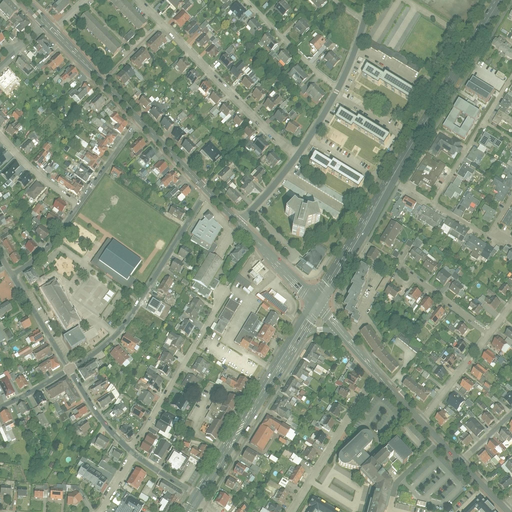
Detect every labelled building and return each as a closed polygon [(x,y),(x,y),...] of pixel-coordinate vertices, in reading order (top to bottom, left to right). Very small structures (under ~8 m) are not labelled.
[(17,14),(19,12),(7,0),(0,7),(0,11),(9,21),(12,18),(17,14)] [(67,4),(62,0),(59,0),(51,8),(56,14),(67,4)] [(105,0),(138,32),(146,24),(121,0),(105,0)] [(176,0),(170,6),(175,11),(181,5),(176,0)] [(189,0),(184,0),(182,2),(185,5),(181,8),(184,12),(193,4),(189,0)] [(309,0),(320,11),(328,3),(325,0),(309,0)] [(275,9),(283,17),(290,10),(282,2),(275,9)] [(229,11),(238,20),(245,13),(236,5),(229,11)] [(189,19),(182,11),(173,20),(180,28),(189,19)] [(114,56),(122,48),(86,13),(78,21),(114,56)] [(382,13),(374,27),(377,29),(381,23),(382,24),(387,16),(382,13)] [(16,29),(21,34),(32,24),(26,18),(24,19),(21,16),(20,17),(17,14),(12,18),(19,26),(16,29)] [(246,28),(256,37),(262,30),(253,21),(246,28)] [(296,28),(303,37),(310,30),(303,22),(296,28)] [(197,28),(192,23),(184,31),(189,36),(197,28)] [(122,38),(127,43),(135,35),(130,30),(122,38)] [(165,42),(157,35),(147,45),(155,53),(165,42)] [(203,36),(196,44),(201,49),(209,42),(203,36)] [(261,42),(271,52),(277,46),(267,36),(261,42)] [(325,42),(319,36),(311,44),(317,50),(325,42)] [(52,47),(43,38),(33,47),(37,51),(41,48),(49,56),(54,52),(50,49),(52,47)] [(366,44),(419,74),(422,68),(369,39),(366,44)] [(496,39),(492,44),(500,49),(500,51),(507,55),(506,56),(511,59),(511,52),(509,51),(510,49),(503,45),(504,44),(496,39)] [(231,45),(224,52),(227,55),(235,48),(231,45)] [(212,47),(205,53),(211,59),(213,57),(215,58),(219,54),(212,47)] [(151,59),(142,51),(132,62),(141,70),(151,59)] [(278,57),(285,65),(291,60),(283,52),(278,57)] [(325,61),(333,69),(340,61),(332,53),(325,61)] [(64,61),(57,55),(47,65),(53,71),(64,61)] [(219,62),(226,68),(231,63),(225,56),(219,62)] [(22,58),(16,64),(27,76),(34,70),(22,58)] [(174,66),(182,75),(189,68),(180,60),(174,66)] [(229,72),(237,81),(242,75),(239,73),(244,68),(240,63),(234,69),(233,68),(229,72)] [(368,66),(362,76),(379,86),(380,83),(411,102),(417,93),(385,74),(384,76),(368,66)] [(77,74),(71,68),(61,78),(65,82),(69,79),(71,81),(77,74)] [(126,69),(122,74),(129,81),(134,76),(126,69)] [(294,69),(288,75),(294,80),(299,74),(294,69)] [(133,70),(131,73),(140,80),(142,78),(133,70)] [(8,71),(3,76),(11,85),(16,79),(8,71)] [(186,78),(193,85),(199,79),(192,72),(186,78)] [(122,74),(117,79),(124,86),(129,81),(122,74)] [(299,74),(294,80),(299,85),(305,80),(299,74)] [(0,84),(5,90),(11,85),(3,76),(0,79),(0,84)] [(240,85),(248,92),(254,86),(246,79),(240,85)] [(473,79),(466,91),(488,104),(493,96),(491,95),(494,91),(473,79)] [(199,88),(206,94),(210,89),(204,83),(199,88)] [(92,89),(87,84),(75,95),(80,101),(92,89)] [(316,105),(323,98),(313,87),(306,94),(316,105)] [(511,87),(508,95),(506,95),(500,107),(501,107),(493,122),(499,126),(502,121),(511,126),(511,118),(508,116),(510,113),(508,111),(511,105),(511,104),(511,87)] [(252,94),(260,102),(265,97),(258,89),(252,94)] [(208,98),(216,106),(220,101),(213,93),(208,98)] [(105,102),(99,96),(91,104),(97,110),(105,102)] [(263,104),(271,111),(281,101),(277,97),(271,102),(268,99),(263,104)] [(458,97),(442,125),(465,138),(482,110),(458,97)] [(150,105),(143,98),(138,103),(146,109),(150,105)] [(219,110),(225,117),(231,112),(224,105),(219,110)] [(214,106),(209,112),(214,117),(219,112),(214,106)] [(0,110),(0,125),(1,127),(8,120),(0,110)] [(17,110),(12,116),(17,121),(24,114),(21,111),(19,112),(17,110)] [(154,110),(150,114),(156,121),(160,116),(154,110)] [(292,110),(287,115),(292,121),(297,116),(292,110)] [(341,111),(335,120),(351,130),(353,128),(384,146),(389,137),(358,119),(357,120),(341,111)] [(181,112),(176,117),(181,122),(186,117),(181,112)] [(273,118),(280,125),(286,119),(279,112),(273,118)] [(129,124),(114,114),(111,119),(121,126),(117,131),(122,134),(129,124)] [(91,120),(102,129),(105,125),(104,124),(105,122),(98,116),(96,118),(94,117),(91,120)] [(231,121),(237,127),(242,122),(235,116),(231,121)] [(165,120),(160,125),(167,132),(172,126),(165,120)] [(13,125),(6,131),(12,138),(23,129),(18,124),(14,127),(13,125)] [(289,124),(285,131),(294,135),(297,129),(289,124)] [(243,132),(249,139),(253,134),(247,128),(243,132)] [(111,144),(117,135),(109,129),(107,131),(109,133),(98,150),(104,155),(108,149),(105,147),(109,142),(111,144)] [(177,130),(172,136),(178,142),(183,137),(177,130)] [(439,133),(428,152),(436,157),(441,148),(454,156),(456,152),(459,154),(463,149),(460,147),(462,143),(454,138),(452,141),(439,133)] [(474,148),(467,158),(474,162),(478,157),(482,160),(485,155),(484,154),(488,149),(486,147),(488,143),(498,150),(502,143),(485,133),(478,144),(480,145),(477,150),(474,148)] [(72,141),(85,149),(88,144),(75,136),(72,141)] [(145,145),(140,139),(130,149),(136,154),(145,145)] [(252,146),(261,155),(268,148),(259,139),(252,146)] [(29,141),(22,149),(28,154),(35,147),(29,141)] [(187,141),(181,146),(189,154),(194,149),(187,141)] [(205,148),(199,153),(205,159),(206,158),(210,162),(217,156),(211,151),(210,152),(205,148)] [(155,156),(149,150),(140,158),(146,165),(155,156)] [(43,152),(34,162),(40,167),(46,161),(45,160),(48,156),(43,152)] [(264,161),(275,170),(282,161),(271,153),(264,161)] [(96,170),(102,161),(95,157),(94,158),(88,154),(83,161),(96,170)] [(314,154),(309,164),(325,173),(326,171),(357,190),(363,180),(332,162),(330,164),(314,154)] [(429,155),(412,183),(419,188),(423,182),(434,189),(448,167),(441,163),(440,165),(433,161),(434,159),(429,155)] [(495,198),(501,203),(511,186),(511,162),(509,160),(506,165),(504,163),(501,167),(504,168),(493,185),(497,188),(494,191),(498,194),(495,198)] [(0,176),(1,175),(8,181),(16,174),(14,172),(20,167),(14,161),(3,172),(1,171),(0,171),(0,176)] [(167,168),(162,162),(160,163),(159,162),(154,167),(161,174),(167,168)] [(462,191),(458,189),(468,173),(472,176),(475,171),(463,164),(456,175),(458,176),(453,185),(451,184),(444,195),(451,199),(455,193),(460,196),(462,191)] [(86,183),(93,173),(83,166),(80,170),(83,173),(79,178),(86,183)] [(122,171),(115,167),(111,174),(118,178),(122,171)] [(232,175),(226,169),(218,177),(223,183),(232,175)] [(265,175),(258,170),(251,178),(258,184),(265,175)] [(297,171),(295,175),(301,179),(304,174),(297,171)] [(32,179),(25,172),(17,181),(25,188),(32,179)] [(180,180),(172,172),(161,182),(166,188),(172,182),(175,185),(180,180)] [(66,188),(69,182),(61,177),(57,182),(66,188)] [(77,196),(84,185),(77,180),(74,185),(69,182),(66,188),(77,196)] [(285,181),(283,187),(303,197),(305,192),(285,181)] [(44,188),(36,182),(26,194),(34,201),(44,188)] [(253,187),(247,182),(241,190),(247,194),(253,187)] [(315,188),(343,204),(346,199),(317,183),(315,188)] [(191,192),(185,186),(179,191),(185,198),(191,192)] [(175,188),(166,197),(169,200),(178,191),(175,188)] [(240,197),(231,189),(226,194),(234,202),(240,197)] [(466,197),(461,206),(467,210),(472,203),(477,206),(479,202),(469,195),(470,194),(467,191),(464,196),(466,197)] [(338,213),(307,193),(304,199),(335,218),(338,213)] [(399,199),(391,215),(399,219),(405,208),(411,211),(416,203),(405,197),(403,201),(399,199)] [(58,201),(53,207),(62,213),(67,207),(58,201)] [(44,209),(38,204),(33,211),(40,216),(44,209)] [(294,223),(291,234),(304,237),(307,227),(319,223),(316,211),(311,213),(307,211),(306,214),(301,213),(302,210),(297,209),(294,205),(285,214),(294,223)] [(482,219),(489,223),(496,212),(485,205),(482,210),(486,212),(482,219)] [(185,213),(173,206),(168,215),(180,222),(185,213)] [(416,217),(434,228),(441,217),(423,206),(416,217)] [(509,210),(501,224),(508,228),(511,222),(511,208),(511,211),(509,210)] [(54,228),(60,219),(51,213),(45,221),(54,228)] [(213,219),(207,213),(202,217),(204,220),(200,224),(198,223),(191,235),(192,237),(191,240),(208,251),(220,230),(212,220),(213,219)] [(448,218),(441,229),(462,242),(469,231),(448,218)] [(378,242),(389,249),(402,229),(391,222),(378,242)] [(40,226),(34,234),(44,241),(50,233),(40,226)] [(20,235),(24,239),(26,237),(28,239),(31,236),(25,230),(20,235)] [(480,256),(487,260),(494,249),(473,236),(466,247),(473,252),(470,256),(478,261),(480,256)] [(11,256),(9,258),(14,265),(21,261),(8,240),(3,243),(11,256)] [(31,241),(24,247),(31,254),(37,247),(31,241)] [(139,261),(112,241),(99,258),(96,256),(90,262),(126,289),(132,282),(126,278),(139,261)] [(315,270),(327,250),(318,243),(296,267),(308,275),(313,269),(315,270)] [(238,262),(248,253),(241,245),(236,250),(237,251),(234,254),(235,254),(232,256),(231,255),(229,257),(233,261),(235,259),(238,262)] [(193,253),(183,247),(178,256),(188,261),(193,253)] [(424,254),(416,247),(409,256),(417,263),(424,254)] [(378,253),(371,249),(366,258),(373,262),(378,253)] [(391,256),(396,259),(400,253),(395,250),(391,256)] [(195,291),(207,299),(211,291),(210,290),(211,289),(214,291),(220,282),(215,278),(224,263),(209,253),(192,280),(195,282),(192,288),(196,290),(195,291)] [(423,267),(432,273),(437,266),(428,259),(423,267)] [(184,265),(175,260),(170,269),(179,274),(184,265)] [(256,280),(254,282),(258,286),(264,280),(258,275),(265,269),(260,263),(253,270),(254,271),(251,275),(256,280)] [(351,316),(349,320),(356,324),(359,318),(357,317),(358,314),(353,311),(357,304),(355,303),(360,295),(359,295),(361,291),(360,290),(365,282),(362,281),(369,270),(361,265),(349,284),(352,285),(346,295),(348,296),(342,305),(346,307),(343,311),(351,316)] [(39,280),(33,270),(23,275),(30,286),(39,280)] [(435,279),(444,286),(451,278),(442,271),(435,279)] [(0,322),(6,319),(5,316),(14,311),(9,302),(2,306),(0,303),(0,280),(4,278),(2,274),(0,274),(0,322)] [(238,274),(234,279),(250,293),(253,290),(249,286),(250,285),(238,274)] [(173,282),(165,278),(158,290),(166,295),(173,282)] [(382,291),(388,281),(383,278),(377,289),(382,291)] [(56,281),(41,290),(66,332),(81,323),(75,313),(73,314),(59,291),(61,290),(56,281)] [(449,290),(458,296),(464,288),(455,282),(449,290)] [(399,293),(390,286),(385,292),(394,299),(399,293)] [(510,290),(505,286),(500,292),(506,296),(510,290)] [(265,289),(261,295),(283,313),(288,307),(283,304),(286,300),(272,288),(269,292),(265,289)] [(421,294),(415,289),(409,297),(415,301),(421,294)] [(433,304),(425,298),(420,306),(428,312),(433,304)] [(498,303),(493,298),(487,306),(492,310),(498,303)] [(165,307),(153,299),(146,309),(154,314),(156,311),(160,314),(165,307)] [(205,305),(194,299),(185,314),(196,320),(205,305)] [(239,306),(229,300),(218,319),(220,320),(213,331),(221,335),(239,306)] [(472,313),(476,316),(482,308),(473,302),(470,306),(474,309),(472,313)] [(251,315),(235,342),(262,358),(268,349),(262,345),(263,343),(266,345),(275,331),(272,329),(278,318),(267,311),(269,307),(262,303),(254,317),(251,315)] [(445,311),(440,308),(430,321),(436,325),(445,311)] [(32,326),(27,318),(19,323),(24,331),(32,326)] [(193,326),(184,320),(178,331),(187,336),(193,326)] [(467,328),(462,325),(457,332),(462,336),(467,328)] [(365,328),(358,333),(373,356),(380,352),(365,328)] [(8,329),(3,332),(7,339),(12,336),(8,329)] [(43,339),(37,330),(32,333),(33,335),(28,338),(32,344),(35,342),(36,344),(43,339)] [(79,330),(64,339),(71,352),(86,343),(82,336),(79,330)] [(185,341),(171,333),(168,338),(173,341),(171,346),(179,351),(185,341)] [(401,334),(397,339),(417,354),(421,349),(401,334)] [(139,342),(126,335),(121,344),(125,346),(124,347),(133,352),(139,342)] [(493,345),(501,351),(506,345),(497,339),(493,345)] [(466,346),(460,342),(456,349),(461,353),(466,346)] [(318,349),(312,345),(302,361),(308,365),(311,361),(317,365),(316,368),(323,372),(324,369),(322,368),(326,360),(322,357),(324,355),(317,351),(318,349)] [(30,350),(28,346),(17,353),(20,357),(30,350)] [(38,361),(51,353),(47,346),(34,353),(38,361)] [(130,358),(119,346),(110,354),(121,366),(130,358)] [(174,358),(163,352),(158,361),(161,363),(157,371),(168,376),(172,368),(169,367),(174,358)] [(373,356),(390,373),(396,368),(380,352),(373,356)] [(483,358),(491,365),(495,360),(487,353),(483,358)] [(439,358),(433,354),(429,359),(435,363),(439,358)] [(455,360),(449,355),(443,362),(450,367),(455,360)] [(60,367),(55,358),(39,368),(43,375),(52,370),(53,371),(60,367)] [(211,365),(198,358),(192,369),(201,375),(205,369),(208,370),(211,365)] [(98,368),(94,362),(79,372),(85,381),(94,376),(92,372),(98,368)] [(306,366),(300,363),(292,376),(299,379),(301,375),(307,378),(311,370),(305,367),(306,366)] [(476,378),(479,381),(484,374),(477,368),(471,375),(476,378)] [(445,373),(440,369),(434,375),(440,380),(445,373)] [(357,387),(355,386),(361,377),(348,370),(343,377),(346,379),(344,382),(349,386),(348,387),(354,391),(357,387)] [(421,375),(426,379),(429,375),(424,371),(421,375)] [(164,380),(148,372),(144,379),(150,382),(148,386),(158,392),(164,380)] [(200,381),(188,374),(181,386),(194,393),(200,381)] [(7,377),(0,380),(0,385),(6,398),(15,393),(7,377)] [(23,377),(15,381),(20,391),(28,386),(23,377)] [(244,394),(250,384),(240,379),(238,382),(229,377),(226,383),(244,394)] [(402,385),(424,402),(431,393),(419,384),(418,386),(408,378),(402,385)] [(80,400),(67,379),(47,391),(53,400),(64,393),(72,405),(80,400)] [(298,383),(292,379),(282,394),(287,397),(291,392),(297,395),(300,390),(295,387),(298,383)] [(105,380),(89,389),(93,396),(106,389),(105,387),(108,385),(105,380)] [(473,386),(465,380),(460,386),(465,390),(468,392),(473,386)] [(489,392),(492,385),(485,382),(482,389),(489,392)] [(346,399),(350,393),(341,388),(337,394),(346,399)] [(303,397),(305,393),(301,390),(296,398),(303,402),(305,398),(303,397)] [(154,397),(143,391),(137,402),(148,408),(154,397)] [(46,402),(42,394),(34,398),(38,407),(46,402)] [(453,394),(446,403),(456,411),(463,402),(453,394)] [(108,395),(97,402),(101,408),(112,401),(108,395)] [(186,400),(176,395),(171,405),(180,411),(186,400)] [(216,441),(239,401),(229,395),(222,408),(213,403),(209,411),(210,411),(207,417),(214,421),(206,435),(216,441)] [(274,407),(271,411),(276,414),(277,413),(283,417),(287,410),(282,407),(287,400),(283,397),(282,400),(278,398),(273,406),(274,407)] [(464,404),(469,408),(473,404),(468,400),(464,404)] [(31,412),(28,407),(26,407),(25,404),(18,407),(22,416),(31,412)] [(337,417),(342,409),(336,405),(331,412),(337,417)] [(493,410),(499,416),(504,411),(498,405),(493,410)] [(88,413),(83,406),(73,412),(75,415),(74,416),(76,420),(88,413)] [(119,407),(111,414),(116,420),(124,414),(119,407)] [(136,407),(132,415),(141,420),(146,412),(136,407)] [(12,422),(8,412),(0,416),(5,425),(12,422)] [(174,418),(165,413),(156,428),(165,434),(174,418)] [(482,419),(490,426),(495,421),(487,413),(482,419)] [(48,424),(43,414),(37,417),(42,427),(48,424)] [(435,420),(442,426),(447,420),(440,414),(435,420)] [(279,424),(266,417),(260,426),(268,431),(270,427),(277,431),(275,434),(292,443),(296,435),(279,425),(279,424)] [(329,428),(334,421),(328,418),(324,425),(329,428)] [(187,434),(191,422),(185,420),(182,432),(187,434)] [(483,431),(474,420),(467,426),(477,437),(483,431)] [(26,434),(30,431),(26,421),(21,423),(26,434)] [(90,429),(85,422),(78,427),(82,434),(90,429)] [(268,431),(260,426),(249,444),(261,452),(272,434),(268,431)] [(123,427),(120,431),(129,440),(135,434),(130,429),(128,432),(123,427)] [(511,437),(505,431),(498,437),(502,441),(505,443),(511,437)] [(325,435),(319,432),(314,441),(320,444),(325,435)] [(157,439),(149,434),(140,449),(148,454),(157,439)] [(356,439),(345,450),(338,456),(336,459),(336,463),(337,466),(342,468),(356,471),(359,472),(357,474),(372,489),(366,511),(384,511),(391,484),(380,472),(386,465),(396,474),(413,456),(396,437),(370,463),(361,453),(369,446),(370,443),(370,440),(369,438),(367,436),(364,435),(360,435),(356,439)] [(460,441),(466,447),(473,441),(467,435),(460,441)] [(109,442),(100,436),(95,445),(104,450),(109,442)] [(188,448),(191,440),(184,438),(181,446),(188,448)] [(310,448),(313,443),(307,439),(304,444),(310,448)] [(161,441),(153,455),(161,460),(170,445),(161,441)] [(498,447),(493,443),(488,447),(493,452),(498,447)] [(203,461),(210,450),(202,445),(199,450),(194,447),(190,454),(203,461)] [(315,452),(309,448),(303,458),(309,462),(315,452)] [(119,461),(123,454),(116,450),(112,457),(119,461)] [(257,456),(246,450),(241,459),(252,465),(257,456)] [(180,474),(188,460),(174,451),(165,464),(180,474)] [(491,459),(484,452),(478,457),(485,464),(491,459)] [(288,460),(298,466),(302,459),(292,454),(288,460)] [(495,466),(498,463),(501,465),(503,463),(496,455),(490,461),(495,466)] [(274,464),(277,460),(270,456),(267,460),(274,464)] [(254,472),(239,463),(234,473),(249,481),(254,472)] [(84,465),(77,476),(83,479),(82,481),(94,488),(94,489),(100,493),(106,482),(101,479),(101,478),(89,470),(90,469),(84,465)] [(297,467),(288,481),(296,485),(304,472),(297,467)] [(146,475),(136,469),(127,485),(137,491),(146,475)] [(511,484),(511,482),(507,477),(500,484),(505,490),(511,484)] [(232,492),(237,484),(229,478),(224,487),(232,492)] [(282,478),(278,484),(284,488),(288,482),(282,478)] [(151,489),(154,484),(148,481),(145,486),(151,489)] [(172,511),(183,494),(163,482),(159,489),(167,494),(160,506),(164,508),(162,511),(172,511)] [(11,487),(1,486),(1,496),(10,496),(11,487)] [(18,488),(18,497),(27,497),(27,489),(18,488)] [(51,489),(50,500),(62,501),(63,490),(51,489)] [(35,490),(34,498),(44,499),(44,491),(35,490)] [(286,494),(280,491),(275,500),(280,503),(286,494)] [(68,494),(67,505),(76,506),(83,500),(75,492),(72,494),(68,494)] [(400,492),(398,503),(425,508),(426,503),(410,500),(411,494),(400,492)] [(138,498),(145,503),(148,498),(141,493),(138,498)] [(231,500),(221,494),(215,504),(225,510),(231,500)] [(140,511),(144,505),(126,495),(115,511),(140,511)] [(496,511),(482,497),(465,511),(475,511),(476,511),(475,511),(496,511)] [(332,511),(312,499),(307,507),(310,509),(308,511),(332,511)] [(274,511),(277,507),(270,502),(264,511),(274,511)]
